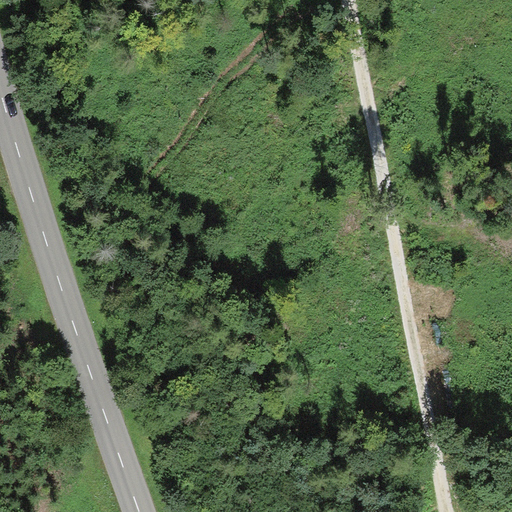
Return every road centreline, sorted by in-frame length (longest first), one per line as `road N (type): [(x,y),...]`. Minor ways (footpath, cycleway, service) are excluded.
road 1 (track): [(444,511),(346,0)]
road 2 (tertiary): [(0,104),(135,511)]
